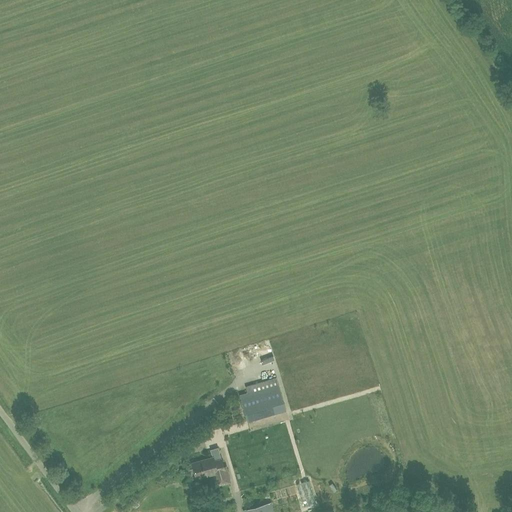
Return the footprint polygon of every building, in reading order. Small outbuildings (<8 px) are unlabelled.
[(341,397),(345,396),(328,332),(277,345),(286,380),(318,371),(320,378),(333,374),(335,381),(337,390),(339,390),(341,397)] [(415,368),(431,363),(428,353),(418,356),(420,361),(414,363),(415,368)] [(279,378),(247,386),(249,393),(243,395),(247,413),(264,409),(266,417),(287,411),(279,378)] [(309,393),(300,393),(301,407),(312,406),(312,404),(322,404),(321,394),(309,395),(309,393)] [(302,431),(266,441),(274,472),(310,462),(302,431)] [(260,436),(230,443),(239,482),(264,476),(257,445),(262,443),(260,436)] [(310,442),(324,494),(372,482),(360,437),(356,439),(358,444),(352,446),(352,447),(342,450),(341,445),(334,447),(332,439),(330,440),(329,437),(310,442)] [(217,472),(214,462),(213,458),(192,464),(196,479),(213,474),(217,472)] [(217,472),(213,474),(217,486),(230,482),(226,467),(223,467),(221,459),(214,462),(217,472)] [(272,502),(271,503),(247,509),(247,511),(302,511),(301,508),(316,504),(309,481),(270,493),(272,502)]
